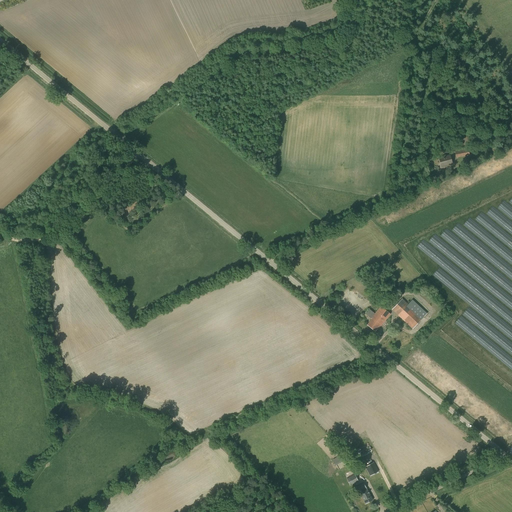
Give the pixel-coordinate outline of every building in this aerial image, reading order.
[(466,149),(455,151),(456,158),(468,156),(466,149)] [(450,155),(439,158),(441,167),(452,164),(450,155)] [(392,310),(398,316),(402,320),(407,324),(412,329),(427,314),(412,300),(408,304),(402,299),(392,310)] [(367,325),(375,331),(379,327),(380,327),(390,314),(381,306),(375,314),(369,309),(366,314),(372,319),(367,325)] [(366,467),(370,476),(378,471),(374,463),(366,467)] [(347,470),(353,482),(362,478),(356,466),(352,468),(351,468),(347,470)] [(356,487),(359,493),(360,493),(366,504),(373,500),(367,489),(364,483),(356,487)]
